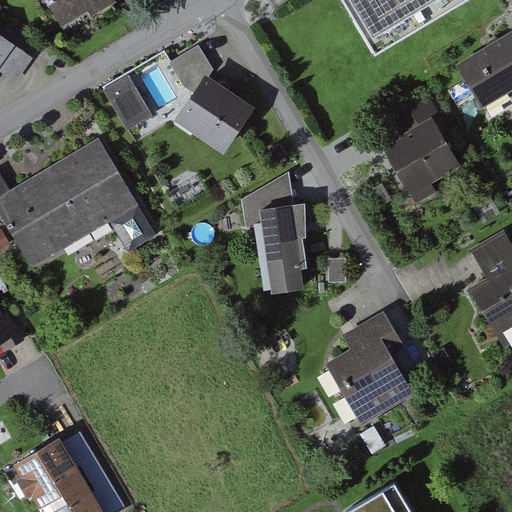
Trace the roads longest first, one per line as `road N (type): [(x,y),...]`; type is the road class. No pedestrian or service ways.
road 1 (residential): [(381,290),(221,0)]
road 2 (residential): [(207,6),(0,130)]
